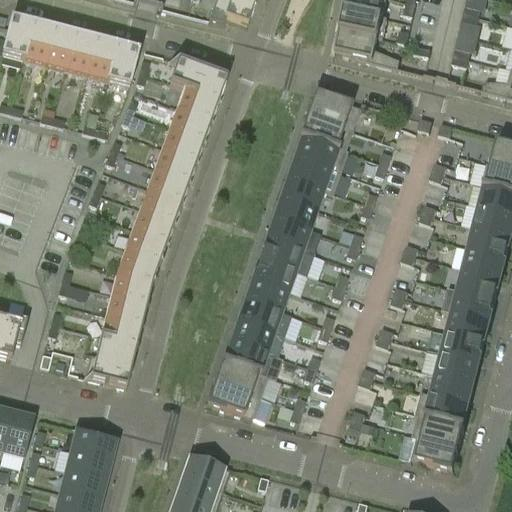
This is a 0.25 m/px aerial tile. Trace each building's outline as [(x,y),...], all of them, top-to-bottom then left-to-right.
[(221,0),(217,0),(207,27),(222,31),(225,24),(245,32),(253,12),(221,0)] [(221,0),(253,12),(257,0),(221,0)] [(371,0),(346,0),(345,7),(343,7),(342,13),(343,13),(343,15),(382,23),(382,22),(386,4),(386,3),(371,0)] [(415,10),(417,0),(407,0),(405,8),(415,10)] [(403,20),(412,22),(415,10),(405,8),(403,20)] [(478,23),(480,15),(465,11),(463,19),(478,23)] [(343,15),(340,27),(339,27),(338,33),(339,33),(339,35),(377,43),(377,44),(382,45),(387,23),(382,22),(382,23),(343,15)] [(463,19),(461,27),(476,31),(478,23),(463,19)] [(1,60),(23,66),(32,30),(31,28),(21,25),(21,27),(10,24),(7,35),(5,45),(3,53),(1,60)] [(53,36),(52,35),(52,33),(42,30),(42,33),(32,30),(23,66),(44,72),(53,36)] [(339,35),(334,57),(358,62),(357,66),(397,76),(399,67),(374,56),(377,44),(377,43),(339,35)] [(396,47),(406,49),(409,38),(399,35),(396,47)] [(74,41),(73,41),(73,39),(63,36),(62,38),(53,36),(44,72),(65,77),(74,41)] [(65,77),(86,82),(95,46),(94,46),(94,44),(84,41),(83,43),(74,41),(65,77)] [(116,52),(115,51),(115,49),(105,47),(104,49),(95,46),(86,82),(107,88),(116,52)] [(428,62),(430,54),(414,51),(413,59),(428,62)] [(107,88),(128,93),(137,57),(136,57),(136,55),(126,52),(125,54),(116,52),(107,88)] [(470,57),(455,53),(453,61),(468,65),(470,57)] [(453,61),(451,69),(466,73),(468,65),(453,61)] [(146,80),(149,68),(142,66),(138,78),(146,80)] [(224,84),(204,77),(203,76),(202,75),(202,74),(176,67),(168,89),(182,94),(181,97),(217,110),(217,109),(219,109),(223,98),(221,97),(225,86),(225,85),(224,84)] [(482,98),(511,105),(511,75),(507,89),(485,88),(482,98)] [(138,78),(135,90),(143,91),(146,80),(138,78)] [(209,130),(210,129),(211,129),(215,119),(214,118),(217,110),(181,97),(174,117),(209,130)] [(306,121),(352,137),(359,114),(313,98),(306,121)] [(129,106),(125,118),(132,121),(137,110),(129,106)] [(0,117),(9,120),(10,112),(0,109),(0,117)] [(10,112),(9,120),(20,123),(20,122),(22,115),(10,112)] [(174,117),(167,137),(202,150),(202,149),(204,150),(208,139),(206,138),(209,130),(174,117)] [(125,118),(120,129),(127,132),(132,121),(125,118)] [(41,120),(39,128),(50,131),(52,123),(41,120)] [(298,143),(300,144),(301,143),(344,158),(345,156),(352,137),(306,121),(298,143)] [(52,123),(50,131),(62,134),(64,126),(52,123)] [(431,127),(420,124),(417,135),(429,138),(431,127)] [(437,140),(449,143),(452,133),(440,130),(437,140)] [(83,131),(81,139),(92,142),(94,134),(83,131)] [(94,134),(92,142),(104,145),(106,137),(94,134)] [(194,170),(195,169),(196,170),(201,159),(199,158),(202,150),(167,137),(159,158),(194,170)] [(300,144),(294,163),(340,179),(347,157),(345,156),(344,158),(301,143),(300,144)] [(116,160),(121,149),(113,147),(108,158),(116,160)] [(511,151),(497,148),(491,170),(491,171),(511,176),(511,151)] [(108,158),(104,169),(112,171),(116,160),(108,158)] [(187,191),(187,190),(189,190),(193,179),(191,178),(194,170),(159,158),(152,178),(187,191)] [(381,158),(377,169),(386,172),(390,161),(381,158)] [(332,200),(340,179),(294,163),(287,183),(323,196),(323,197),(332,200)] [(434,168),(431,176),(443,181),(446,172),(434,168)] [(382,184),(386,172),(377,169),(373,180),(382,184)] [(511,198),(511,176),(491,171),(491,170),(486,169),(480,192),(483,193),(483,191),(511,198)] [(441,189),(443,181),(431,176),(429,185),(441,189)] [(180,211),(180,210),(182,211),(186,199),(184,199),(187,191),(152,178),(145,198),(180,211)] [(323,196),(287,183),(280,204),(316,217),(323,197),(323,196)] [(100,200),(104,189),(97,187),(92,198),(100,200)] [(478,212),(511,221),(511,198),(483,191),(483,193),(478,212)] [(92,198),(88,210),(96,212),(100,200),(92,198)] [(145,198),(137,219),(172,231),(173,230),(174,231),(178,220),(177,219),(180,211),(145,198)] [(367,199),(363,210),(372,213),(376,202),(367,199)] [(316,217),(280,204),(273,224),(309,237),(316,217)] [(372,213),(363,210),(359,221),(368,224),(372,213)] [(433,223),(436,215),(424,210),(421,219),(433,223)] [(510,243),(511,235),(511,221),(478,212),(472,233),(510,243)] [(165,252),(165,251),(167,251),(171,240),(169,239),(172,231),(137,219),(130,239),(165,252)] [(433,223),(421,219),(418,227),(430,231),(433,223)] [(273,224),(265,245),(312,261),(319,240),(309,237),(273,224)] [(77,238),(85,241),(89,229),(81,227),(77,238)] [(505,264),(510,243),(472,233),(467,254),(505,264)] [(85,241),(77,238),(72,250),(80,252),(85,241)] [(130,239),(123,259),(158,271),(159,271),(163,260),(162,260),(165,252),(130,239)] [(349,251),(358,254),(362,243),(353,239),(349,251)] [(265,245),(258,265),(295,278),(305,281),(312,261),(265,245)] [(406,250),(403,258),(415,263),(418,255),(406,250)] [(358,254),(349,251),(345,262),(354,265),(358,254)] [(505,264),(467,254),(462,275),(499,285),(505,264)] [(412,271),(415,263),(403,258),(400,267),(412,271)] [(123,259),(116,278),(115,282),(150,291),(151,291),(152,291),(156,280),(154,280),(158,271),(123,259)] [(251,286),(288,298),(295,278),(258,265),(251,286)] [(462,275),(456,296),(494,306),(499,285),(462,275)] [(60,288),(68,290),(71,279),(63,277),(60,288)] [(335,291),(344,295),(348,283),(339,280),(335,291)] [(145,313),(145,312),(147,312),(150,301),(148,300),(150,291),(115,282),(109,304),(145,313)] [(244,306),(281,319),(288,298),(251,286),(244,306)] [(68,290),(60,288),(57,300),(65,302),(68,290)] [(331,303),(340,306),(344,295),(335,291),(331,303)] [(405,305),(407,297),(395,293),(393,301),(405,305)] [(489,327),(494,306),(456,296),(447,293),(441,316),(451,318),(451,317),(489,327)] [(405,305),(393,301),(390,309),(402,314),(405,305)] [(109,304),(104,325),(140,334),(140,333),(142,333),(145,322),(143,321),(145,313),(109,304)] [(244,306),(237,327),(283,343),(294,347),(301,326),(290,322),(281,319),(244,306)] [(445,338),(483,348),(489,327),(451,317),(451,318),(445,338)] [(49,330),(57,332),(60,320),(53,318),(49,330)] [(324,322),(320,333),(330,336),(333,325),(324,322)] [(19,323),(18,329),(0,324),(0,362),(10,365),(14,349),(19,350),(26,325),(19,323)] [(135,355),(135,354),(137,354),(139,343),(138,342),(140,334),(104,325),(99,345),(135,355)] [(237,327),(230,347),(276,363),(283,343),(237,327)] [(57,332),(49,330),(46,341),(54,344),(57,332)] [(326,347),(330,336),(320,333),(316,344),(326,347)] [(390,346),(393,338),(381,334),(378,342),(390,346)] [(445,338),(440,359),(478,369),(483,348),(445,338)] [(390,346),(378,342),(376,350),(388,354),(390,346)] [(129,375),(130,374),(131,375),(134,364),(132,363),(135,355),(99,345),(94,363),(93,366),(129,375)] [(223,366),(223,368),(267,383),(275,386),(282,365),(276,363),(230,347),(223,366)] [(472,390),(478,369),(440,359),(435,380),(472,390)] [(42,361),(39,373),(47,375),(50,363),(43,361),(42,361)] [(94,363),(89,361),(84,383),(123,394),(124,394),(125,393),(129,375),(93,366),(94,363)] [(310,362),(306,374),(315,377),(319,366),(310,362)] [(55,372),(62,375),(63,372),(64,367),(56,365),(55,370),(55,372)] [(223,368),(223,366),(221,365),(214,387),(259,403),(267,383),(223,368)] [(315,377),(306,374),(302,385),(312,388),(315,377)] [(363,374),(360,382),(373,386),(375,378),(363,374)] [(472,390),(435,380),(430,400),(429,401),(467,411),(472,390)] [(373,386),(360,382),(358,390),(370,394),(373,386)] [(252,426),(259,403),(214,387),(206,410),(252,426)] [(462,432),(462,430),(467,411),(429,401),(430,400),(420,398),(414,421),(417,422),(417,420),(462,432)] [(292,414),(301,418),(305,406),(296,403),(292,414)] [(301,418),(292,414),(288,426),(298,429),(301,418)] [(0,458),(1,458),(11,419),(0,415),(0,458)] [(350,424),(362,428),(365,420),(353,416),(350,424)] [(2,459),(0,464),(0,470),(18,475),(21,464),(23,464),(33,424),(11,419),(1,458),(2,459)] [(417,420),(417,422),(411,442),(416,443),(416,442),(459,453),(464,431),(462,430),(462,432),(417,420)] [(362,428),(350,424),(347,432),(359,436),(362,428)] [(109,466),(115,445),(76,435),(70,456),(109,466)] [(36,436),(33,448),(42,450),(45,438),(36,436)] [(404,440),(398,463),(410,467),(410,465),(453,476),(459,453),(416,442),(416,443),(411,442),(404,440)] [(58,453),(52,474),(65,478),(104,488),(109,466),(70,456),(58,453)] [(31,457),(28,469),(36,471),(39,459),(31,457)] [(188,462),(181,483),(222,497),(230,476),(208,468),(208,469),(188,462)] [(33,483),(36,471),(28,469),(25,481),(33,483)] [(8,479),(0,476),(0,485),(6,487),(8,479)] [(99,509),(104,488),(65,478),(59,499),(99,509)] [(181,483),(174,503),(199,511),(217,511),(222,497),(181,483)] [(259,483),(256,495),(264,497),(267,485),(259,483)] [(21,499),(18,511),(22,511),(26,511),(29,501),(21,499)] [(97,511),(99,509),(59,499),(55,511),(97,511)] [(199,511),(174,503),(170,511),(199,511)]
